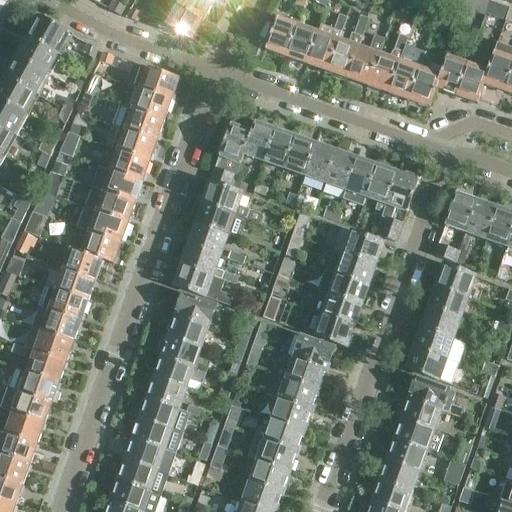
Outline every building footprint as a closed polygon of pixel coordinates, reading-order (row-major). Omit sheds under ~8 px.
[(110,9),(109,10),(121,16),(126,8),(111,0),(104,0),(102,5),(110,9)] [(165,20),(159,30),(192,41),(203,22),(173,5),(164,0),(148,0),(146,3),(167,15),(164,20),(165,20)] [(214,3),(209,0),(175,0),(173,5),(203,22),(214,3)] [(312,0),(327,9),(329,0),(312,0)] [(489,2),(483,0),(466,0),(464,7),(484,14),(489,2)] [(509,9),(490,2),(486,13),(505,20),(509,9)] [(130,9),(126,17),(139,22),(143,14),(130,9)] [(334,30),(322,25),(319,33),(308,64),(328,71),(342,32),(348,17),(340,15),(334,30)] [(340,40),(328,71),(348,79),(360,47),(369,19),(360,16),(354,34),(352,34),(349,43),(340,40)] [(32,28),(27,38),(60,56),(61,57),(73,36),(39,17),(37,19),(35,18),(30,27),(32,28)] [(266,50),(288,57),(298,26),(278,19),(266,50)] [(288,57),(308,64),(319,33),(298,26),(288,57)] [(360,47),(348,79),(369,86),(381,54),(380,54),(386,39),(374,35),(369,50),(360,47)] [(381,54),(369,86),(389,93),(400,61),(409,38),(400,35),(395,49),(392,53),(390,58),(381,54)] [(27,38),(17,57),(49,75),(60,56),(27,38)] [(99,50),(88,44),(84,54),(96,60),(99,50)] [(486,79),(484,85),(505,92),(511,69),(511,49),(497,44),(494,52),(488,71),(486,78),(486,79)] [(103,53),(100,63),(112,66),(115,57),(103,53)] [(421,68),(409,100),(431,108),(437,89),(439,84),(438,83),(443,67),(433,64),(436,56),(426,53),(420,68),(421,68)] [(49,75),(17,57),(5,78),(38,96),(46,100),(50,93),(42,88),(49,75)] [(439,84),(437,89),(458,96),(468,64),(447,57),(438,83),(439,84)] [(400,61),(389,93),(409,100),(421,68),(420,68),(400,61)] [(468,64),(458,96),(478,103),(484,85),(486,79),(486,78),(488,71),(468,64)] [(86,80),(90,72),(79,66),(75,74),(86,80)] [(134,87),(140,89),(171,101),(179,80),(141,66),(134,87)] [(104,76),(95,73),(91,85),(99,88),(104,76)] [(0,84),(0,101),(26,116),(38,96),(5,78),(1,85),(0,84)] [(140,89),(132,110),(164,121),(171,101),(140,89)] [(93,95),(86,92),(83,102),(90,104),(93,95)] [(63,110),(70,114),(77,100),(69,96),(63,110)] [(0,101),(0,128),(15,137),(26,116),(0,101)] [(164,121),(132,110),(120,105),(113,126),(119,128),(157,141),(164,121)] [(56,123),(64,127),(70,114),(63,110),(56,123)] [(75,119),(69,132),(77,135),(83,123),(75,119)] [(244,155),(245,156),(264,163),(276,131),(256,123),(252,133),(244,155)] [(227,139),(220,158),(211,182),(232,189),(235,182),(241,166),(245,156),(244,155),(252,133),(228,125),(223,138),(227,139)] [(0,128),(0,154),(4,156),(15,137),(0,128)] [(112,148),(118,150),(150,161),(157,141),(119,128),(112,148)] [(276,131),(264,163),(284,170),(296,138),(276,131)] [(81,136),(77,135),(69,132),(62,149),(75,154),(81,136)] [(296,138),(284,170),(305,177),(316,145),(296,138)] [(39,150),(50,156),(56,145),(50,145),(41,145),(39,150)] [(316,145),(305,177),(326,185),(337,152),(316,145)] [(43,168),(50,156),(39,150),(32,162),(43,168)] [(118,150),(111,171),(142,183),(150,161),(118,150)] [(337,152),(326,185),(345,192),(357,159),(337,152)] [(357,159),(345,192),(365,199),(377,166),(357,159)] [(63,177),(67,166),(55,162),(51,173),(63,177)] [(377,166),(365,199),(378,204),(372,220),(380,222),(386,206),(398,174),(377,166)] [(111,171),(103,192),(135,203),(142,183),(111,171)] [(375,236),(378,236),(396,243),(403,224),(392,220),(395,209),(407,213),(421,177),(406,172),(404,176),(398,174),(386,206),(380,222),(375,236)] [(49,174),(41,192),(54,198),(62,179),(49,174)] [(211,182),(203,204),(237,217),(237,216),(247,220),(261,226),(265,216),(240,207),(245,194),(211,182)] [(235,182),(232,189),(245,193),(248,186),(235,182)] [(18,192),(31,199),(35,190),(22,184),(18,192)] [(254,192),(266,197),(268,189),(257,184),(254,192)] [(85,209),(96,213),(128,225),(135,203),(103,192),(94,189),(93,189),(85,209)] [(458,191),(445,227),(466,235),(477,202),(471,199),(472,196),(458,191)] [(298,197),(294,207),(302,209),(306,195),(299,193),(298,197)] [(47,217),(55,199),(42,194),(35,211),(47,217)] [(286,204),(294,207),(298,197),(289,194),(286,204)] [(18,210),(26,215),(32,203),(20,197),(14,207),(18,210)] [(477,202),(466,235),(487,242),(498,209),(477,202)] [(195,226),(229,239),(237,217),(203,204),(195,226)] [(324,217),(335,221),(338,212),(327,208),(324,217)] [(511,213),(498,209),(487,242),(498,246),(494,255),(496,259),(503,261),(505,255),(507,249),(511,234),(511,213)] [(32,212),(25,232),(41,238),(48,218),(32,212)] [(96,213),(89,233),(121,244),(128,225),(96,213)] [(309,218),(299,214),(293,235),(303,238),(309,218)] [(16,232),(5,226),(0,236),(0,237),(11,243),(16,232)] [(195,226),(189,246),(223,258),(229,239),(195,226)] [(332,251),(342,254),(376,267),(383,245),(350,233),(340,229),(332,251)] [(15,250),(26,255),(30,246),(34,248),(38,240),(23,233),(15,250)] [(71,249),(82,253),(102,260),(114,264),(121,244),(89,233),(85,243),(74,239),(71,249)] [(303,239),(293,235),(286,256),(296,259),(303,239)] [(465,240),(460,252),(456,264),(464,267),(472,243),(465,240)] [(0,264),(2,266),(11,245),(1,241),(0,242),(0,264)] [(439,244),(434,256),(456,264),(460,252),(439,244)] [(189,246),(182,266),(216,278),(216,277),(236,284),(239,277),(218,269),(223,258),(189,246)] [(265,252),(279,257),(280,252),(266,247),(265,252)] [(70,249),(63,270),(95,281),(102,260),(82,253),(70,249)] [(230,252),(227,260),(243,265),(245,257),(230,252)] [(342,254),(335,275),(369,287),(376,267),(342,254)] [(12,259),(6,272),(20,278),(25,264),(12,259)] [(284,261),(278,279),(288,282),(294,264),(284,261)] [(182,266),(174,287),(189,292),(188,294),(208,301),(208,298),(227,305),(230,297),(218,293),(223,280),(216,278),(182,266)] [(444,266),(436,288),(470,300),(476,283),(475,283),(476,278),(444,266)] [(500,267),(496,279),(506,282),(510,270),(500,267)] [(63,270),(56,290),(88,302),(95,281),(63,270)] [(328,295),(362,307),(369,287),(335,275),(333,280),(331,279),(322,280),(318,291),(328,295)] [(288,282),(278,279),(273,294),(280,296),(283,290),(288,292),(291,283),(288,282)] [(3,280),(0,287),(0,293),(8,297),(13,285),(3,280)] [(36,306),(49,310),(81,322),(88,302),(56,290),(44,286),(36,306)] [(436,288),(429,308),(463,320),(470,300),(436,288)] [(321,315),(320,316),(354,328),(362,307),(328,295),(326,301),(325,300),(315,300),(311,312),(321,315)] [(184,296),(176,318),(210,330),(219,306),(191,296),(190,299),(184,296)] [(275,322),(275,321),(280,307),(269,302),(263,318),(275,322)] [(429,308),(422,328),(456,340),(460,328),(475,333),(478,325),(463,320),(429,308)] [(49,310),(42,331),(74,342),(81,322),(49,310)] [(308,321),(304,332),(304,333),(313,336),(347,348),(354,328),(320,316),(319,320),(317,320),(308,321)] [(176,318),(169,339),(203,351),(210,330),(176,318)] [(238,340),(248,343),(254,325),(244,322),(238,340)] [(511,326),(498,322),(495,330),(508,334),(511,326)] [(261,323),(253,345),(263,349),(270,327),(261,323)] [(422,328),(415,348),(458,364),(466,343),(456,340),(422,328)] [(42,331),(34,351),(66,363),(74,342),(42,331)] [(164,352),(162,358),(196,370),(208,375),(211,365),(199,361),(203,351),(169,339),(168,341),(163,339),(159,350),(164,352)] [(297,342),(292,359),(326,371),(333,350),(302,339),(300,344),(297,342)] [(239,340),(232,361),(241,364),(248,344),(239,340)] [(27,359),(30,350),(16,345),(13,354),(27,359)] [(253,345),(246,366),(254,369),(256,370),(263,349),(253,345)] [(415,348),(408,369),(450,384),(458,364),(415,348)] [(34,351),(27,372),(59,383),(66,363),(34,351)] [(291,369),(286,380),(318,392),(326,371),(292,359),(282,356),(279,365),(291,369)] [(162,358),(155,378),(189,390),(192,379),(205,384),(208,375),(196,370),(162,358)] [(241,364),(232,361),(225,380),(235,383),(241,364)] [(480,372),(495,377),(499,366),(483,361),(480,372)] [(254,369),(246,366),(241,380),(249,383),(254,369)] [(8,388),(20,392),(52,403),(59,383),(27,372),(15,368),(8,388)] [(488,399),(495,377),(487,375),(480,396),(488,399)] [(155,378),(148,398),(182,410),(189,390),(155,378)] [(417,379),(410,401),(443,412),(448,414),(459,418),(462,418),(465,410),(446,403),(449,396),(448,396),(449,392),(417,379)] [(284,380),(277,400),(311,412),(318,392),(286,380),(284,380)] [(228,403),(234,384),(224,381),(218,400),(228,403)] [(20,392),(13,412),(45,424),(52,403),(20,392)] [(237,393),(232,405),(240,408),(244,396),(237,393)] [(495,394),(491,407),(500,410),(504,397),(495,394)] [(148,398),(140,419),(174,431),(182,410),(148,398)] [(277,400),(271,419),(305,431),(311,412),(277,400)] [(410,401),(403,421),(436,433),(443,412),(410,401)] [(189,404),(187,412),(199,416),(202,408),(189,404)] [(493,408),(486,428),(496,431),(503,411),(493,408)] [(13,412),(6,432),(38,444),(45,424),(13,412)] [(226,416),(223,425),(236,429),(239,421),(226,416)] [(140,419),(133,439),(167,451),(174,431),(140,419)] [(253,436),(263,439),(297,451),(305,431),(271,419),(267,428),(257,424),(253,436)] [(403,421),(395,441),(429,453),(436,455),(443,435),(436,433),(403,421)] [(475,436),(479,425),(469,422),(465,432),(475,436)] [(223,425),(215,446),(225,449),(232,429),(223,425)] [(0,453),(30,465),(38,444),(6,432),(0,430),(0,453)] [(246,456),(256,460),(290,472),(297,451),(263,439),(253,436),(246,456)] [(133,439),(126,460),(160,471),(167,451),(133,439)] [(395,441),(388,461),(421,473),(426,461),(441,466),(444,458),(436,455),(429,453),(395,441)] [(210,444),(203,442),(197,457),(205,460),(210,444)] [(466,467),(473,445),(464,442),(457,463),(466,467)] [(216,446),(208,466),(218,469),(225,449),(216,446)] [(0,477),(23,486),(30,465),(0,453),(0,477)] [(511,468),(511,459),(504,456),(501,465),(511,468)] [(475,459),(472,468),(481,471),(485,462),(475,459)] [(126,460),(119,480),(153,492),(160,471),(126,460)] [(256,460),(249,480),(283,493),(290,472),(256,460)] [(200,472),(203,464),(195,461),(192,469),(200,472)] [(388,461),(381,481),(414,493),(421,473),(388,461)] [(459,487),(466,467),(457,463),(455,463),(448,483),(459,487)] [(221,473),(208,468),(203,480),(216,485),(221,473)] [(477,477),(469,475),(464,488),(472,491),(477,477)] [(0,500),(16,507),(23,486),(0,477),(0,500)] [(112,500),(145,511),(158,511),(164,496),(153,492),(119,480),(112,500)] [(249,480),(242,501),(272,511),(275,511),(283,493),(249,480)] [(381,481),(374,502),(402,511),(407,511),(414,493),(381,481)] [(467,504),(472,491),(464,488),(459,501),(467,504)] [(184,495),(181,502),(189,505),(192,498),(184,495)] [(196,508),(197,509),(205,511),(210,498),(200,495),(196,508)] [(0,500),(0,511),(13,511),(16,507),(0,500)] [(145,511),(112,500),(107,511),(145,511)] [(272,511),(242,501),(237,511),(272,511)] [(501,501),(497,511),(511,511),(511,505),(509,504),(506,503),(501,501)] [(187,511),(189,505),(181,502),(180,502),(177,511),(187,511)] [(402,511),(374,502),(369,511),(402,511)]
